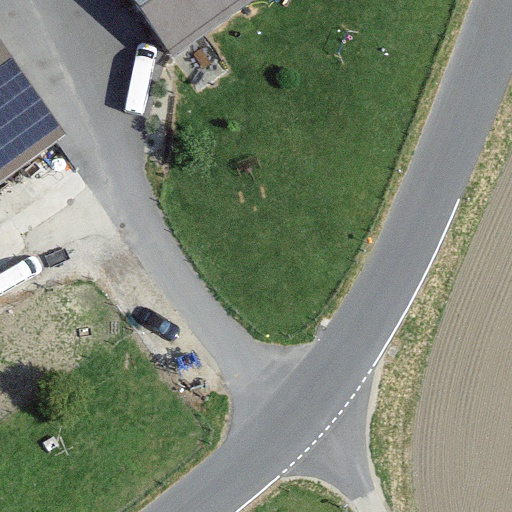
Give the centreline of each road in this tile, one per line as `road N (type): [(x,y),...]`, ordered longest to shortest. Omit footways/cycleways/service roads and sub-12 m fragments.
road 1 (tertiary): [(315,400),(429,201),(507,0)]
road 2 (tertiary): [(180,511),(315,400)]
road 3 (unclassified): [(375,511),(315,400)]
